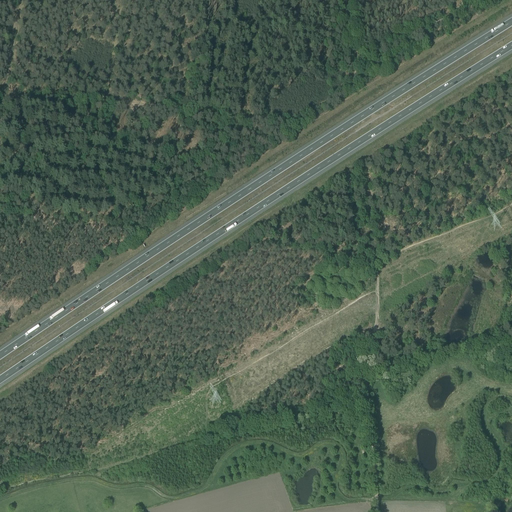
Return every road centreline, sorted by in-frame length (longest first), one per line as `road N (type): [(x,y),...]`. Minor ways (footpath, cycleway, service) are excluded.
road 1 (motorway): [(0,380),(511,46)]
road 2 (motorway): [(511,22),(0,356)]
road 3 (track): [(370,415),(288,414),(0,494)]
road 4 (track): [(229,115),(292,122),(351,79),(358,57),(476,0)]
road 5 (track): [(511,344),(461,347),(366,374),(376,511)]
road 6 (track): [(0,103),(2,86),(229,115)]
